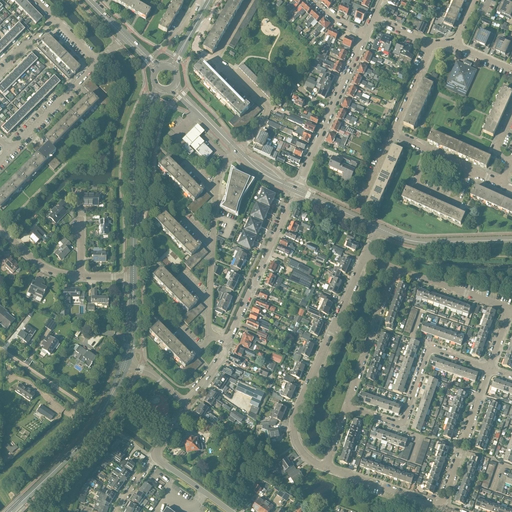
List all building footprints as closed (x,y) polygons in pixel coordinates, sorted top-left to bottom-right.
[(131,12),(136,3),(130,0),(118,0),(117,3),(131,12)] [(179,11),(183,4),(175,0),(174,0),(170,7),(179,11)] [(290,7),(296,0),(291,0),(293,1),(289,6),(289,5),(288,5),(285,9),(287,11),(290,7)] [(298,5),(303,0),(296,0),(290,7),(292,8),(296,4),(298,5)] [(329,0),(325,6),(328,9),(333,3),(335,0),(329,0)] [(338,11),(343,13),(348,1),(347,0),(346,0),(345,0),(343,0),(341,4),(338,11)] [(368,8),(370,4),(360,0),(356,0),(362,3),(361,5),(368,8)] [(505,16),(510,4),(506,2),(505,2),(502,1),(503,0),(502,0),(497,12),(498,12),(500,13),(500,14),(500,15),(504,17),(505,16)] [(23,11),(29,5),(25,1),(19,7),(23,11)] [(236,15),(240,7),(231,1),(226,9),(236,15)] [(461,10),(463,6),(454,1),(452,6),(461,10)] [(298,17),(309,5),(305,2),(300,7),(302,9),(294,18),(296,20),(298,17)] [(146,20),(150,11),(136,3),(131,12),(146,20)] [(362,22),(368,10),(354,4),(351,10),(357,13),(355,19),(362,22)] [(27,15),(33,9),(29,5),(23,11),(27,15)] [(307,14),(312,8),(309,5),(298,17),(299,19),(305,12),(307,14)] [(459,15),(461,10),(452,6),(450,11),(459,15)] [(175,19),(179,11),(170,7),(166,14),(175,19)] [(384,11),(397,16),(399,12),(386,7),(384,11)] [(32,20),(38,14),(33,9),(27,15),(32,20)] [(231,23),(236,15),(226,9),(221,17),(231,23)] [(307,22),(306,24),(307,25),(309,23),(318,13),(315,10),(309,16),(312,17),(307,22)] [(457,19),(459,15),(450,11),(448,15),(457,19)] [(311,25),(310,25),(314,20),(316,22),(322,16),(318,13),(309,23),(307,25),(306,27),(308,29),(311,25)] [(36,24),(42,18),(38,14),(32,20),(36,24)] [(170,26),(175,19),(166,14),(162,21),(170,26)] [(455,24),(457,19),(448,15),(446,20),(455,24)] [(227,30),(231,23),(221,17),(217,25),(227,30)] [(316,34),(327,21),(324,18),(319,24),(321,26),(315,33),(316,34)] [(453,28),(455,24),(446,20),(444,24),(452,28),(453,28)] [(166,33),(170,26),(162,21),(158,28),(166,33)] [(316,37),(324,28),(326,30),(331,24),(327,21),(316,34),(315,35),(316,37)] [(423,33),(427,25),(421,22),(417,31),(423,33)] [(450,32),(452,28),(444,24),(442,23),(440,28),(435,26),(433,30),(443,34),(445,32),(446,32),(447,31),(450,32)] [(24,30),(19,24),(14,28),(20,34),(24,30)] [(222,38),(227,30),(217,25),(212,33),(222,38)] [(20,34),(14,28),(10,33),(16,38),(20,34)] [(329,44),(334,31),(330,29),(326,38),(329,39),(327,43),(329,44)] [(480,45),(486,33),(485,33),(481,31),(480,30),(480,31),(478,30),(478,29),(477,29),(472,41),(473,41),(475,42),(475,43),(476,42),(480,44),(480,45)] [(335,40),(338,33),(339,33),(334,31),(329,44),(330,45),(333,39),(335,40)] [(16,38),(10,33),(5,37),(11,43),(16,38)] [(217,46),(222,38),(212,33),(208,41),(217,46)] [(392,45),(393,42),(390,40),(390,39),(387,38),(388,37),(384,35),(383,35),(379,33),(378,37),(377,37),(372,49),(377,51),(379,47),(379,48),(382,49),(383,48),(385,49),(384,50),(390,53),(393,46),(392,45)] [(488,49),(494,36),(493,36),(493,37),(491,36),(491,35),(490,35),(486,33),(480,45),(481,44),(485,46),(485,47),(486,47),(488,48),(488,49)] [(80,68),(48,36),(42,42),(40,40),(37,44),(39,46),(36,48),(68,80),(80,68)] [(11,43),(5,37),(1,41),(7,47),(11,43)] [(349,52),(354,40),(346,37),(341,49),(349,52)] [(500,54),(505,42),(505,41),(506,40),(501,38),(501,39),(500,39),(500,40),(497,39),(497,38),(492,50),(495,51),(500,53),(499,53),(500,54)] [(508,57),(511,48),(511,45),(510,44),(511,42),(506,40),(505,42),(500,54),(500,53),(505,55),(504,56),(505,56),(505,55),(508,57),(507,57),(508,57)] [(213,54),(217,46),(208,41),(203,49),(213,54)] [(413,56),(409,54),(412,47),(404,44),(404,45),(400,43),(399,47),(397,46),(393,54),(399,57),(400,55),(405,57),(402,63),(409,66),(413,56)] [(346,58),(334,52),(333,54),(338,57),(337,59),(344,62),(346,58)] [(382,61),(378,59),(377,60),(372,58),(373,55),(366,52),(364,56),(381,64),(382,61)] [(37,60),(32,54),(27,59),(33,65),(37,60)] [(364,56),(362,61),(369,64),(370,61),(376,64),(375,65),(380,67),(381,64),(364,56)] [(33,65),(27,59),(23,63),(29,69),(33,65)] [(326,59),(324,62),(328,64),(341,70),(343,66),(336,62),(335,65),(329,62),(330,61),(326,59)] [(455,92),(468,63),(464,61),(462,65),(457,62),(445,88),(455,92)] [(324,62),(323,64),(327,66),(330,67),(329,70),(332,71),(339,74),(341,70),(328,64),(324,62)] [(29,69),(23,63),(18,67),(24,73),(29,69)] [(244,107),(235,98),(204,67),(205,66),(203,63),(194,72),(237,115),(229,123),(232,126),(239,133),(261,111),(255,104),(253,106),(249,102),(244,107)] [(464,97),(476,71),(470,68),(472,64),(468,63),(455,92),(464,97)] [(378,73),(373,71),(372,72),(367,69),(368,67),(361,64),(359,68),(371,74),(377,76),(378,73)] [(24,73),(18,67),(14,72),(20,77),(24,73)] [(20,77),(14,72),(10,76),(15,82),(20,77)] [(332,84),(335,78),(322,72),(321,75),(326,77),(324,80),(332,84)] [(374,85),(368,82),(367,83),(361,81),(363,78),(355,75),(354,79),(372,88),(372,87),(373,87),(374,85)] [(15,82),(10,76),(5,80),(11,86),(15,82)] [(60,83),(54,77),(49,81),(55,87),(60,83)] [(106,94),(116,84),(109,77),(99,87),(106,94)] [(321,79),(319,85),(322,86),(329,89),(332,84),(324,80),(321,79)] [(354,79),(352,84),(359,87),(360,84),(365,87),(365,88),(371,90),(371,89),(372,88),(354,79)] [(11,86),(5,80),(1,85),(7,91),(11,86)] [(316,84),(312,81),(308,80),(305,86),(308,87),(306,91),(311,95),(316,84)] [(52,148),(57,143),(98,102),(106,110),(113,103),(91,81),(84,88),(90,94),(86,97),(87,98),(47,138),(46,137),(40,143),(38,142),(32,148),(37,154),(34,158),(35,159),(0,193),(0,208),(46,163),(54,171),(60,164),(52,155),(55,152),(52,148)] [(55,87),(49,81),(45,85),(51,91),(55,87)] [(427,100),(434,85),(423,81),(420,87),(419,89),(417,95),(427,100)] [(51,91),(45,85),(41,90),(47,96),(51,91)] [(325,99),(329,89),(322,86),(318,96),(325,99)] [(370,97),(363,94),(362,95),(356,92),(357,90),(350,87),(348,91),(366,99),(369,100),(370,97)] [(291,96),(294,90),(288,88),(285,94),(291,96)] [(510,99),(511,94),(511,92),(503,88),(496,103),(506,108),(509,102),(510,102),(511,100),(510,99)] [(47,96),(41,90),(36,94),(42,100),(47,96)] [(348,91),(346,95),(353,98),(355,96),(360,98),(360,100),(366,103),(368,104),(369,102),(369,101),(366,99),(348,91)] [(42,100),(36,94),(32,98),(38,105),(42,100)] [(420,115),(427,100),(417,95),(414,102),(413,101),(412,104),(413,104),(410,110),(420,115)] [(294,96),(293,99),(297,100),(296,102),(295,102),(294,104),(295,105),(302,108),(303,105),(304,105),(305,104),(304,103),(305,102),(298,99),(298,97),(294,96)] [(38,105),(32,98),(28,103),(33,109),(38,105)] [(364,109),(357,105),(357,106),(351,104),(352,101),(345,98),(343,103),(362,111),(362,110),(363,111),(364,109)] [(33,109),(28,103),(23,107),(29,113),(33,109)] [(362,111),(343,103),(341,107),(348,110),(349,108),(355,110),(355,111),(361,113),(362,111)] [(504,114),(506,108),(496,103),(489,118),(500,123),(503,116),(503,117),(504,114)] [(29,113),(23,107),(19,111),(25,117),(29,113)] [(352,118),(346,115),(347,113),(340,110),(338,114),(351,120),(350,120),(355,122),(356,123),(357,119),(352,117),(352,118)] [(413,130),(420,115),(410,110),(407,116),(406,118),(403,125),(413,130)] [(25,117),(19,111),(14,116),(20,122),(25,117)] [(319,119),(312,116),(313,116),(308,114),(307,117),(302,114),(301,117),(317,124),(319,119)] [(351,120),(338,114),(336,118),(343,122),(344,119),(350,122),(349,123),(354,125),(355,122),(350,120),(351,120)] [(316,126),(290,115),(288,120),(302,126),(302,125),(305,127),(304,130),(313,133),(316,126)] [(20,122),(14,116),(10,120),(16,126),(20,122)] [(497,129),(500,123),(489,118),(483,133),(493,137),(496,131),(497,131),(498,129),(497,129)] [(16,126),(10,120),(6,124),(12,130),(16,126)] [(310,140),(293,132),(269,121),(267,126),(291,136),(292,135),(298,138),(299,137),(302,138),(301,141),(308,144),(310,140)] [(351,134),(353,130),(347,128),(346,130),(341,127),(342,125),(335,121),(333,126),(350,133),(351,134)] [(12,130),(6,124),(1,129),(7,135),(12,130)] [(205,133),(197,126),(182,141),(189,148),(190,147),(194,151),(195,151),(203,143),(199,138),(205,133)] [(333,126),(331,130),(338,133),(344,136),(343,137),(348,139),(350,133),(333,126)] [(272,136),(274,130),(269,128),(266,134),(272,136)] [(312,135),(305,132),(304,134),(294,130),(293,132),(310,140),(312,135)] [(442,149),(447,138),(432,132),(427,142),(442,149)] [(275,161),(278,154),(264,147),(269,137),(262,134),(261,133),(257,142),(255,142),(253,144),(254,145),(255,145),(253,148),(254,149),(254,150),(258,152),(258,153),(275,161)] [(345,145),(347,140),(343,138),(341,141),(336,138),(337,136),(330,133),(328,137),(345,145)] [(343,149),(345,145),(328,137),(326,141),(333,145),(334,142),(339,145),(339,146),(343,149)] [(292,141),(290,144),(296,147),(296,146),(304,150),(305,149),(306,149),(307,147),(306,146),(307,145),(293,138),(292,141)] [(457,155),(461,145),(447,138),(442,149),(457,155)] [(212,153),(203,144),(203,143),(195,151),(196,151),(205,160),(212,153)] [(193,152),(186,145),(184,146),(183,147),(182,149),(189,156),(191,154),(193,152)] [(472,162),(476,152),(461,145),(457,155),(472,162)] [(397,166),(403,151),(393,147),(390,153),(389,153),(388,155),(389,155),(386,161),(397,166)] [(304,154),(303,153),(303,152),(296,149),(294,154),(301,158),(302,155),(303,155),(304,154)] [(486,169),(491,158),(476,152),(472,162),(486,169)] [(301,160),(287,153),(285,156),(289,158),(288,160),(291,161),(291,162),(293,163),(294,163),(299,165),(301,160)] [(350,182),(358,163),(344,157),(342,162),(333,158),(329,167),(345,174),(342,179),(350,182)] [(197,190),(191,184),(165,158),(158,166),(193,202),(191,204),(187,208),(190,211),(193,215),(205,203),(211,198),(204,191),(202,190),(200,187),(197,190)] [(390,181),(397,166),(386,161),(383,168),(383,167),(382,170),(380,176),(390,181)] [(242,200),(255,181),(244,176),(232,168),(225,196),(228,197),(227,199),(225,198),(220,209),(221,210),(237,217),(238,217),(242,200)] [(383,195),(390,181),(380,176),(377,182),(376,182),(376,183),(375,184),(376,185),(373,191),(383,195)] [(485,203),(490,193),(484,190),(482,189),(481,189),(475,187),(471,197),(485,203)] [(417,205),(421,195),(415,193),(415,192),(413,191),(413,192),(406,189),(402,199),(417,205)] [(272,202),(275,196),(266,191),(265,193),(263,192),(260,196),(272,202)] [(377,210),(383,195),(373,191),(370,197),(369,199),(366,206),(377,210)] [(500,210),(505,200),(498,197),(499,196),(496,195),(496,196),(490,193),(485,203),(500,210)] [(98,195),(76,195),(76,201),(83,201),(83,206),(91,206),(91,205),(98,205),(98,204),(101,204),(101,195),(98,195)] [(431,212),(436,202),(429,199),(430,198),(428,197),(427,198),(421,195),(417,205),(431,212)] [(270,208),(272,202),(260,196),(258,201),(261,202),(260,203),(270,208)] [(52,214),(49,217),(53,221),(56,224),(67,214),(64,211),(67,208),(70,206),(64,200),(61,202),(58,205),(59,207),(57,210),(55,208),(51,212),(52,214)] [(511,215),(511,202),(511,203),(505,200),(500,210),(511,215)] [(446,219),(451,209),(444,206),(445,205),(444,204),(443,204),(442,205),(436,202),(431,212),(446,219)] [(266,216),(269,210),(259,206),(259,207),(256,206),(254,210),(266,216)] [(461,225),(465,215),(459,212),(459,211),(457,210),(457,211),(451,209),(446,219),(461,225)] [(263,222),(266,216),(254,210),(252,215),(254,216),(254,218),(263,222)] [(305,219),(307,214),(304,212),(303,214),(300,213),(295,211),(291,218),(297,220),(300,221),(302,217),(305,219)] [(194,246),(188,239),(162,214),(155,221),(190,257),(184,263),(190,270),(202,258),(207,253),(201,246),(201,247),(199,245),(197,243),(194,246)] [(260,230),(262,224),(253,220),(252,221),(250,220),(248,225),(260,230)] [(108,221),(99,221),(99,224),(100,224),(100,235),(103,235),(103,237),(108,237),(108,235),(108,221)] [(314,227),(304,222),(302,227),(310,230),(309,230),(312,231),(314,227)] [(307,230),(304,228),(297,225),(292,223),(289,228),(288,228),(288,229),(288,230),(294,233),(296,233),(297,230),(302,232),(302,231),(306,232),(307,230)] [(257,236),(260,230),(248,225),(245,229),(248,230),(247,232),(257,236)] [(40,240),(45,235),(36,226),(31,231),(34,234),(30,238),(30,239),(30,240),(32,242),(33,242),(36,244),(37,243),(37,244),(38,244),(41,241),(41,240),(40,240)] [(287,232),(286,237),(293,240),(299,242),(300,240),(301,238),(295,236),(295,235),(287,232)] [(253,244),(256,238),(246,234),(246,235),(243,234),(241,239),(253,244)] [(355,244),(357,238),(349,235),(347,239),(349,240),(346,248),(355,252),(358,245),(355,244)] [(57,250),(53,253),(54,254),(61,261),(70,252),(66,249),(71,245),(64,238),(60,242),(63,246),(58,251),(57,250)] [(250,250),(253,244),(241,239),(239,244),(242,245),(241,246),(250,250)] [(287,247),(293,250),(294,251),(295,248),(291,247),(292,245),(289,243),(282,240),(280,245),(287,248),(287,247)] [(279,246),(277,251),(288,256),(290,257),(293,251),(291,251),(279,246)] [(247,256),(245,255),(246,252),(235,247),(234,250),(237,252),(234,259),(236,260),(244,264),(246,260),(245,260),(247,256)] [(106,262),(106,253),(93,253),(93,262),(99,262),(99,259),(102,259),(102,262),(106,262)] [(324,263),(326,258),(319,255),(316,260),(324,263)] [(20,266),(10,257),(8,260),(5,257),(0,262),(0,263),(2,266),(3,265),(13,274),(16,270),(17,272),(18,272),(20,270),(20,269),(18,268),(20,266)] [(337,263),(341,265),(348,268),(351,262),(340,257),(337,263)] [(243,267),(244,264),(236,260),(233,267),(231,266),(230,269),(237,272),(238,269),(240,271),(242,267),(243,267)] [(290,261),(288,266),(294,269),(308,278),(312,270),(290,261)] [(272,263),(269,270),(277,274),(276,275),(279,277),(281,272),(282,270),(283,270),(284,269),(280,267),(280,266),(272,263)] [(345,274),(348,268),(341,265),(339,269),(335,267),(334,270),(329,268),(328,271),(332,273),(339,276),(341,272),(345,274)] [(191,301),(185,295),(159,269),(152,277),(187,312),(185,314),(181,319),(184,322),(187,325),(199,314),(204,308),(198,302),(196,301),(197,301),(194,298),(191,301)] [(240,277),(236,276),(238,273),(237,272),(230,269),(225,279),(229,281),(237,284),(238,281),(240,277)] [(317,283),(308,278),(294,269),(292,273),(289,278),(288,281),(300,286),(306,289),(313,292),(317,283)] [(342,282),(337,280),(339,276),(332,273),(330,277),(332,278),(329,284),(339,289),(342,282)] [(267,278),(267,279),(280,284),(282,280),(277,277),(276,278),(269,275),(267,278)] [(42,299),(47,288),(42,286),(44,281),(37,278),(34,283),(32,282),(28,293),(42,299)] [(280,284),(267,279),(266,281),(265,284),(272,288),(273,285),(275,286),(274,288),(278,290),(280,286),(285,289),(286,287),(280,284)] [(235,288),(237,284),(229,281),(226,288),(223,287),(222,290),(230,293),(231,290),(233,291),(235,287),(235,288)] [(336,295),(339,289),(329,284),(327,291),(325,290),(324,293),(331,296),(332,293),(336,295)] [(405,292),(407,286),(399,284),(397,290),(405,292)] [(232,298),(228,296),(230,293),(222,290),(219,288),(217,292),(223,294),(221,298),(223,299),(222,302),(229,305),(231,302),(232,298)] [(84,297),(84,294),(84,292),(80,292),(80,289),(66,289),(66,292),(63,292),(63,297),(64,297),(64,305),(70,305),(70,297),(84,297)] [(306,289),(304,295),(310,298),(313,292),(306,289)] [(422,299),(425,291),(419,289),(416,297),(422,299)] [(108,304),(108,297),(97,297),(96,290),(92,290),(92,297),(91,297),(91,304),(87,304),(87,311),(94,311),(94,304),(102,304),(102,305),(103,306),(104,306),(106,306),(108,306),(108,304)] [(403,298),(405,292),(397,290),(395,295),(403,298)] [(428,301),(431,293),(425,291),(422,299),(428,301)] [(279,300),(269,295),(261,292),(261,293),(260,293),(260,295),(259,297),(267,300),(268,297),(272,299),(272,300),(278,302),(279,300)] [(434,303),(436,295),(431,293),(428,301),(434,303)] [(329,302),(328,301),(330,297),(323,294),(321,299),(319,305),(322,306),(330,310),(333,304),(329,302)] [(401,304),(403,298),(395,295),(393,301),(401,304)] [(439,305),(442,297),(436,295),(434,303),(439,305)] [(445,307),(448,299),(442,297),(439,305),(445,307)] [(451,310),(454,301),(448,299),(445,307),(451,310)] [(229,305),(222,302),(220,301),(215,311),(221,314),(223,311),(226,313),(228,309),(229,305)] [(268,310),(270,305),(265,303),(265,304),(258,301),(257,302),(256,303),(256,304),(256,305),(263,308),(268,310)] [(399,309),(401,304),(393,301),(391,307),(399,309)] [(457,312),(460,303),(454,301),(451,310),(457,312)] [(462,314),(465,305),(460,303),(457,312),(462,314)] [(468,316),(471,307),(465,305),(462,314),(468,316)] [(15,320),(5,313),(7,311),(0,306),(0,324),(3,327),(4,326),(8,329),(15,320)] [(327,316),(330,310),(322,306),(320,312),(308,307),(306,312),(312,314),(319,317),(321,318),(323,314),(327,316)] [(271,317),(260,312),(261,310),(254,307),(252,312),(270,320),(271,317)] [(401,310),(399,309),(391,307),(389,312),(397,315),(398,312),(401,313),(401,310)] [(494,318),(496,312),(484,308),(483,311),(487,312),(485,315),(494,318)] [(395,321),(397,315),(389,312),(387,318),(395,321)] [(267,326),(268,323),(262,320),(262,321),(257,319),(258,317),(252,314),(249,319),(256,322),(260,324),(261,324),(267,326)] [(299,324),(302,318),(296,315),(293,322),(299,324)] [(492,324),(494,318),(485,315),(483,321),(492,324)] [(393,326),(395,321),(387,318),(385,324),(387,324),(386,328),(393,330),(394,327),(393,326)] [(51,331),(56,324),(50,320),(45,328),(51,331)] [(270,328),(260,324),(259,325),(249,320),(247,325),(257,330),(259,327),(269,331),(270,328)] [(314,325),(313,328),(321,331),(323,325),(316,321),(315,321),(314,321),(313,324),(314,325)] [(490,329),(492,324),(483,321),(481,327),(490,329)] [(427,334),(430,326),(424,324),(421,332),(427,334)] [(27,344),(35,331),(26,325),(24,328),(25,329),(23,333),(20,331),(17,337),(27,344)] [(188,357),(182,350),(157,325),(149,332),(185,368),(181,371),(178,374),(185,381),(202,364),(195,357),(193,356),(194,356),(191,354),(188,357)] [(432,336),(435,328),(430,326),(427,334),(432,336)] [(488,335),(490,329),(481,327),(479,332),(488,335)] [(318,337),(321,331),(313,328),(310,334),(318,337)] [(438,338),(441,330),(435,328),(432,336),(438,338)] [(444,340),(447,332),(441,330),(438,338),(444,340)] [(266,339),(268,335),(259,331),(257,335),(260,337),(266,339)] [(449,342),(452,334),(447,332),(444,340),(449,342)] [(486,341),(488,335),(479,332),(477,338),(486,341)] [(259,340),(245,334),(244,337),(243,337),(242,338),(243,339),(242,340),(255,345),(256,341),(260,343),(261,341),(266,343),(268,340),(266,339),(260,337),(259,340)] [(388,342),(390,337),(382,334),(380,340),(388,342)] [(455,344),(458,335),(452,334),(449,342),(455,344)] [(461,346),(464,337),(458,335),(455,344),(461,346)] [(54,349),(58,343),(47,336),(41,345),(44,347),(41,352),(45,355),(46,353),(49,355),(51,353),(52,353),(55,350),(54,349)] [(314,346),(310,344),(311,339),(309,338),(303,336),(302,339),(307,341),(305,346),(304,345),(303,348),(304,349),(311,352),(314,346)] [(484,347),(486,341),(477,338),(475,344),(484,347)] [(252,350),(255,345),(242,340),(241,341),(241,342),(241,343),(240,345),(251,351),(252,350)] [(388,349),(389,343),(388,342),(380,340),(378,345),(386,348),(388,349)] [(417,349),(419,343),(411,340),(409,346),(417,349)] [(482,352),(484,347),(475,344),(473,350),(482,352)] [(384,354),(386,348),(378,345),(376,351),(384,354)] [(416,355),(417,349),(409,346),(407,352),(416,355)] [(95,358),(92,356),(92,355),(91,353),(90,354),(87,352),(79,347),(75,352),(78,354),(79,352),(84,355),(83,358),(86,361),(83,364),(89,368),(92,364),(91,364),(92,363),(94,360),(95,359),(96,358),(95,358)] [(237,347),(234,354),(241,357),(241,359),(246,362),(247,362),(248,360),(241,357),(244,352),(245,353),(246,354),(250,355),(251,353),(244,350),(237,347)] [(309,358),(311,352),(304,349),(301,355),(305,357),(305,358),(307,359),(308,359),(308,358),(309,358)] [(480,358),(482,352),(473,350),(471,356),(480,358)] [(382,359),(384,354),(376,351),(374,357),(382,359)] [(414,360),(416,355),(407,352),(405,357),(414,360)] [(241,359),(232,355),(229,362),(239,366),(240,363),(245,365),(246,362),(241,359)] [(276,356),(274,362),(280,365),(283,359),(276,356)] [(380,365),(382,359),(374,357),(372,362),(380,365)] [(412,366),(414,360),(405,357),(403,363),(412,366)] [(435,369),(438,360),(432,358),(429,367),(435,369)] [(441,371),(444,362),(438,360),(435,369),(441,371)] [(511,369),(511,365),(511,362),(504,360),(502,366),(511,369)] [(378,371),(380,365),(372,362),(370,368),(378,371)] [(447,373),(450,364),(444,362),(441,371),(447,373)] [(302,373),(305,367),(298,363),(295,370),(302,373)] [(410,372),(412,366),(403,363),(401,369),(410,372)] [(452,375),(455,366),(450,364),(447,373),(452,375)] [(458,377),(461,368),(455,366),(452,375),(458,377)] [(224,371),(223,372),(224,373),(223,373),(231,377),(236,379),(237,375),(240,376),(241,375),(242,375),(243,372),(237,369),(235,372),(226,368),(225,370),(224,371)] [(376,377),(378,371),(370,368),(368,374),(376,377)] [(464,378),(467,370),(461,368),(458,377),(464,378)] [(266,377),(269,372),(261,369),(259,374),(266,377)] [(408,377),(410,372),(401,369),(399,374),(408,377)] [(299,379),(302,373),(295,370),(294,372),(292,372),(290,374),(291,375),(292,376),(299,379)] [(469,381),(472,372),(467,370),(464,378),(469,381)] [(475,382),(478,374),(472,372),(469,381),(475,382)] [(374,382),(376,377),(368,374),(366,380),(374,382)] [(406,383),(408,377),(399,374),(397,380),(406,383)] [(237,382),(232,379),(226,377),(225,379),(221,376),(218,381),(226,387),(230,382),(236,385),(235,386),(236,386),(238,381),(237,382)] [(436,387),(438,382),(429,379),(427,384),(436,387)] [(404,389),(406,383),(397,380),(395,386),(404,389)] [(497,390),(500,382),(494,380),(491,388),(497,390)] [(218,381),(214,387),(218,389),(217,391),(222,394),(223,392),(226,387),(218,381)] [(238,381),(236,386),(238,387),(236,391),(253,398),(250,404),(252,405),(249,412),(256,415),(259,408),(258,408),(264,393),(257,389),(238,381)] [(503,392),(506,384),(500,382),(497,390),(503,392)] [(293,394),(296,388),(287,384),(286,384),(285,385),(285,386),(285,387),(284,390),(293,394)] [(434,393),(436,387),(427,384),(425,390),(434,393)] [(509,394),(511,386),(506,384),(503,392),(509,394)] [(19,385),(15,392),(22,396),(16,406),(26,413),(35,400),(33,399),(32,398),(34,395),(19,385)] [(402,394),(404,389),(395,386),(393,392),(402,394)] [(466,394),(462,392),(463,390),(456,388),(455,390),(459,391),(457,397),(464,400),(466,394)] [(290,400),(293,394),(284,390),(283,393),(282,393),(281,395),(281,396),(290,400)] [(432,399),(434,393),(425,390),(424,396),(432,399)] [(219,402),(221,398),(211,391),(211,392),(209,394),(208,397),(215,401),(217,403),(221,406),(223,404),(219,402)] [(272,397),(273,398),(276,399),(280,401),(282,402),(283,398),(277,396),(278,395),(274,393),(272,397)] [(364,403),(367,395),(361,393),(359,401),(364,403)] [(370,405),(373,397),(367,395),(364,403),(370,405)] [(430,404),(432,399),(424,396),(422,401),(430,404)] [(211,407),(215,401),(208,397),(206,399),(204,401),(205,401),(204,402),(211,407)] [(376,407),(378,399),(373,397),(370,405),(376,407)] [(463,405),(464,400),(457,397),(455,403),(463,405)] [(381,409),(384,401),(378,399),(376,407),(381,409)] [(387,411),(390,403),(384,401),(381,409),(387,411)] [(428,410),(430,404),(422,401),(420,407),(428,410)] [(491,402),(489,408),(497,411),(499,405),(500,403),(495,401),(494,403),(491,402)] [(393,413),(396,405),(390,403),(387,411),(393,413)] [(461,411),(463,405),(455,403),(453,408),(461,411)] [(284,415),(287,409),(277,404),(275,407),(277,408),(276,412),(284,415)] [(199,409),(198,409),(210,417),(217,422),(218,420),(211,415),(206,412),(208,409),(202,405),(201,405),(200,407),(200,408),(199,409)] [(399,415),(401,407),(396,405),(393,413),(399,415)] [(55,415),(41,406),(37,411),(51,420),(55,415)] [(426,416),(428,410),(420,407),(418,413),(426,416)] [(459,417),(461,411),(453,408),(451,414),(459,417)] [(495,417),(497,411),(489,408),(487,414),(495,417)] [(210,417),(198,409),(198,410),(198,411),(197,411),(195,413),(196,414),(202,418),(204,416),(206,418),(206,417),(208,419),(210,417)] [(272,410),(269,417),(271,418),(270,421),(270,423),(276,423),(276,422),(277,420),(281,422),(284,415),(276,412),(272,410)] [(231,414),(228,419),(234,423),(236,420),(241,423),(244,419),(235,413),(233,411),(231,414)] [(249,412),(248,416),(254,420),(256,421),(258,416),(256,415),(249,412)] [(424,422),(426,416),(418,413),(416,419),(424,422)] [(457,423),(459,417),(451,414),(449,420),(457,423)] [(493,422),(495,417),(487,414),(485,420),(493,422)] [(422,427),(424,422),(416,419),(414,424),(422,427)] [(360,429),(362,423),(354,420),(352,426),(360,429)] [(455,428),(457,423),(449,420),(447,426),(455,428)] [(491,428),(493,422),(485,420),(483,425),(491,428)] [(208,432),(211,427),(205,423),(200,430),(204,432),(205,430),(208,432)] [(420,433),(422,427),(414,424),(412,430),(420,433)] [(489,434),(491,428),(483,425),(481,431),(489,434)] [(279,437),(277,429),(273,431),(272,429),(269,429),(269,426),(261,426),(260,426),(260,429),(262,429),(267,431),(266,433),(267,438),(269,439),(279,437)] [(358,434),(360,429),(352,426),(350,432),(358,434)] [(453,434),(455,428),(447,426),(445,431),(453,434)] [(376,439),(379,431),(373,429),(370,437),(376,439)] [(382,441),(385,433),(379,431),(376,439),(382,441)] [(451,440),(453,434),(445,431),(443,437),(451,440)] [(487,439),(489,434),(481,431),(479,437),(487,439)] [(356,440),(358,434),(350,432),(348,437),(356,440)] [(387,443),(390,435),(385,433),(382,441),(387,443)] [(393,445),(396,437),(390,435),(387,443),(393,445)] [(358,443),(358,441),(356,440),(348,437),(346,443),(354,446),(355,442),(358,443)] [(399,447),(402,439),(396,437),(393,445),(399,447)] [(485,445),(487,439),(479,437),(477,442),(485,445)] [(203,450),(202,445),(200,446),(199,444),(201,444),(200,439),(193,440),(193,439),(192,438),(189,439),(188,440),(189,441),(185,442),(187,453),(203,450)] [(406,445),(407,442),(407,441),(402,439),(399,447),(404,449),(405,448),(406,445)] [(449,449),(446,448),(447,445),(439,442),(438,446),(441,446),(439,452),(447,455),(449,449)] [(483,451),(485,445),(477,442),(475,448),(483,451)] [(356,446),(354,446),(346,443),(344,449),(352,451),(354,452),(356,446)] [(350,457),(352,451),(344,449),(342,454),(350,457)] [(107,454),(105,456),(113,462),(114,460),(119,453),(117,451),(116,452),(114,450),(112,454),(111,454),(110,456),(107,454)] [(445,460),(447,455),(439,452),(437,458),(445,460)] [(121,460),(123,457),(121,455),(119,453),(114,460),(118,462),(116,464),(118,465),(121,461),(121,460)] [(347,465),(350,457),(342,454),(340,462),(347,465)] [(480,466),(483,457),(477,455),(476,458),(471,456),(469,462),(477,465),(480,466)] [(366,469),(368,461),(369,459),(367,458),(366,461),(362,459),(360,467),(366,469)] [(443,466),(445,460),(437,458),(435,463),(443,466)] [(295,468),(293,466),(294,465),(292,462),(290,463),(287,459),(279,464),(285,473),(287,472),(288,473),(295,468)] [(133,464),(129,461),(125,467),(123,466),(122,468),(128,472),(129,470),(131,471),(132,471),(133,469),(133,468),(134,468),(135,467),(135,466),(135,465),(136,466),(136,465),(134,463),(133,464)] [(371,471),(374,463),(368,461),(366,469),(371,471)] [(377,473),(380,465),(380,463),(375,462),(374,463),(371,471),(377,473)] [(475,471),(477,465),(469,462),(467,468),(475,471)] [(441,472),(443,466),(435,463),(433,469),(441,472)] [(383,475),(385,467),(380,465),(377,473),(383,475)] [(389,477),(391,469),(385,467),(383,475),(389,477)] [(303,477),(298,470),(297,471),(295,468),(288,473),(289,474),(288,475),(294,484),(294,483),(295,484),(298,482),(297,481),(303,477)] [(400,481),(402,473),(403,470),(398,468),(397,471),(394,479),(400,481)] [(473,476),(475,471),(467,468),(465,474),(473,476)] [(394,479),(397,471),(391,469),(389,477),(394,479)] [(439,477),(441,472),(433,469),(431,475),(439,477)] [(116,470),(115,472),(126,479),(127,478),(129,476),(128,475),(129,475),(123,471),(121,473),(116,470)] [(115,472),(114,474),(118,477),(117,479),(123,484),(125,482),(124,481),(126,479),(115,472)] [(405,483),(408,475),(402,473),(400,481),(405,483)] [(416,483),(418,475),(415,474),(414,477),(408,475),(405,483),(411,485),(412,481),(416,483)] [(471,482),(473,476),(465,474),(463,479),(471,482)] [(437,483),(439,477),(431,475),(429,480),(437,483)] [(109,477),(107,479),(109,480),(120,488),(121,486),(123,484),(117,479),(112,476),(110,478),(109,477)] [(469,488),(471,482),(463,479),(461,485),(469,488)] [(109,483),(107,486),(111,488),(117,492),(119,490),(118,490),(120,488),(109,480),(108,482),(109,483)] [(157,486),(153,483),(149,480),(147,482),(156,488),(157,486)] [(435,489),(437,483),(429,480),(427,486),(435,489)] [(143,486),(142,488),(152,495),(154,493),(149,490),(151,488),(145,484),(144,484),(142,486),(143,486)] [(257,495),(261,489),(256,485),(252,491),(257,495)] [(467,493),(469,488),(461,485),(460,491),(467,493)] [(433,494),(435,489),(427,486),(426,489),(423,488),(422,491),(433,494)] [(140,489),(138,492),(145,496),(146,494),(151,497),(152,495),(142,488),(140,490),(140,489)] [(99,491),(98,492),(112,500),(113,498),(115,496),(114,496),(114,495),(103,489),(101,492),(99,491)] [(281,498),(285,493),(281,489),(277,495),(281,498)] [(156,494),(154,497),(159,500),(163,494),(159,491),(157,494),(156,494)] [(465,499),(467,493),(460,491),(458,496),(465,499)] [(98,492),(95,496),(98,498),(96,502),(100,504),(107,507),(108,504),(109,505),(109,504),(110,505),(111,502),(112,500),(98,492)] [(137,495),(136,496),(146,504),(148,502),(143,499),(145,496),(138,492),(137,494),(137,495)] [(287,502),(290,496),(285,493),(281,498),(287,502)] [(134,498),(132,500),(133,501),(141,507),(143,504),(145,506),(146,504),(136,496),(134,498)] [(463,505),(465,499),(458,496),(456,502),(463,505)] [(256,511),(257,511),(265,501),(260,498),(257,501),(253,508),(255,509),(254,510),(256,511)] [(481,509),(483,501),(478,499),(475,507),(481,509)] [(269,511),(273,507),(265,501),(257,511),(269,511)] [(487,511),(489,503),(483,501),(481,509),(487,511)] [(490,511),(492,511),(495,505),(489,503),(487,511),(490,511)]
